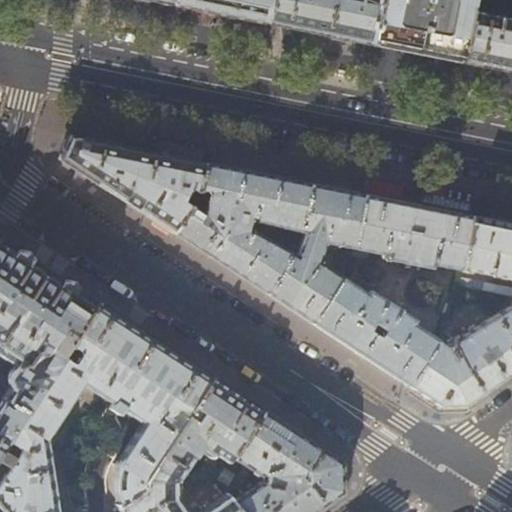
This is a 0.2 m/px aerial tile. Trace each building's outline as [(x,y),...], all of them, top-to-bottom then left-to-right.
[(266,22),(270,0),(172,0),(172,3),(213,12),(266,22)] [(270,0),(266,22),(313,32),(369,43),(377,0),(270,0)] [(377,0),(369,43),(411,51),(458,61),(469,10),(470,0),(377,0)] [(511,18),(469,10),(458,61),(511,71),(511,18)] [(190,187),(199,188),(204,162),(158,153),(68,135),(58,159),(99,185),(144,215),(172,233),(190,204),(182,199),(190,187)] [(264,174),(204,162),(199,188),(208,190),(204,212),(190,204),(172,233),(217,262),(265,294),(289,250),(248,228),(251,218),(296,230),(309,183),(264,174)] [(341,190),(309,183),(296,230),(302,231),(294,253),(289,250),(265,294),(289,309),(311,323),(341,277),(317,261),(322,247),(336,250),(337,245),(352,248),(363,194),(341,190)] [(416,205),(363,194),(352,248),(350,254),(363,257),(367,254),(367,250),(380,253),(379,258),(431,268),(432,263),(460,269),(470,216),(416,205)] [(511,223),(470,216),(460,269),(511,279),(511,223)] [(61,334),(71,340),(96,303),(72,287),(22,254),(0,240),(0,448),(60,356),(66,348),(56,342),(61,334)] [(341,277),(311,323),(358,354),(407,386),(439,340),(413,323),(415,320),(399,309),(385,300),(369,290),(367,293),(341,277)] [(60,356),(0,448),(0,510),(1,511),(237,511),(230,502),(225,494),(211,503),(207,498),(196,506),(199,511),(198,511),(186,511),(177,497),(177,480),(156,480),(141,491),(143,480),(144,480),(144,479),(210,378),(153,340),(96,303),(71,340),(68,345),(79,352),(71,364),(60,356)] [(503,379),(511,372),(511,303),(446,346),(439,340),(407,386),(431,402),(438,407),(464,406),(503,379)] [(234,393),(210,378),(144,479),(156,480),(177,480),(193,456),(193,455),(196,450),(208,457),(211,456),(214,453),(227,462),(230,458),(260,410),(234,393)] [(303,438),(260,410),(230,458),(259,477),(264,477),(264,482),(259,482),(230,502),(237,511),(313,511),(345,490),(345,466),(303,438)]
